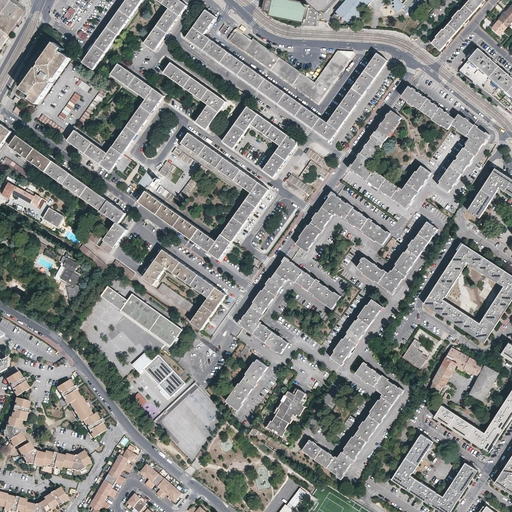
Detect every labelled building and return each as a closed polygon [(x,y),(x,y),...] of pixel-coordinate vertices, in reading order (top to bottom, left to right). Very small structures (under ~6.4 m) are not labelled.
[(24,11),(7,0),(0,0),(0,49),(5,42),(8,38),(6,36),(7,35),(10,31),(12,27),(16,22),(19,17),(23,12),(24,11)] [(14,0),(7,0),(24,11),(26,8),(14,0)] [(88,55),(84,62),(95,69),(120,33),(143,0),(157,0),(169,8),(145,43),(156,51),(160,45),(172,28),(188,5),(181,0),(180,0),(127,0),(114,19),(101,37),(88,55)] [(302,25),(318,25),(318,21),(318,11),(307,1),(306,4),(306,7),(272,1),(267,0),(265,10),(271,11),(303,17),(302,20),(302,25)] [(345,0),(331,16),(336,20),(340,16),(339,16),(341,14),(351,24),(372,0),(405,0),(404,2),(400,0),(393,0),(395,2),(394,3),(396,5),(394,7),(400,11),(403,8),(409,14),(411,12),(414,15),(418,9),(417,8),(420,5),(421,6),(426,1),(424,0),(345,0)] [(484,0),(469,0),(461,11),(460,10),(454,17),(455,18),(444,30),(443,29),(437,36),(438,36),(432,43),(441,50),(484,0)] [(76,11),(70,8),(65,16),(70,20),(76,11)] [(384,66),(388,60),(377,53),(327,122),(319,116),(307,107),(276,85),(205,34),(217,17),(206,9),(195,25),(187,37),(201,47),(217,59),(233,70),(251,83),(270,96),(286,109),(303,121),(318,131),(331,140),(338,130),(352,110),(368,88),(384,66)] [(511,19),(511,15),(506,10),(503,13),(502,13),(497,18),(506,26),(511,19)] [(303,17),(271,11),(270,14),(302,20),(303,17)] [(506,26),(497,18),(492,23),(493,24),(491,27),(499,34),(506,26)] [(354,52),(340,51),(337,55),(331,63),(326,70),(321,77),(315,85),(306,79),(295,71),(287,65),(280,60),(273,55),(264,48),(255,42),(251,39),(249,37),(247,39),(246,39),(241,35),(237,32),(234,30),(228,38),(318,102),(348,60),(353,54),(353,53),(354,52)] [(39,104),(51,86),(71,58),(60,50),(62,47),(55,42),(46,54),(34,72),(22,88),(34,96),(32,99),(39,104)] [(492,59),(479,48),(477,50),(474,47),(471,51),(469,54),(467,57),(470,59),(461,69),(511,110),(511,77),(509,75),(492,59)] [(179,67),(172,62),(165,73),(209,105),(196,122),(207,130),(216,117),(227,102),(215,93),(198,81),(179,67)] [(152,113),(163,98),(165,96),(120,63),(113,74),(121,80),(137,91),(147,98),(108,152),(76,129),(78,127),(75,125),(66,138),(74,144),(91,156),(102,164),(111,170),(114,166),(123,172),(132,159),(123,153),(128,146),(141,129),(152,113)] [(90,86),(80,79),(76,84),(87,91),(90,86)] [(405,91),(402,95),(448,129),(452,124),(472,138),(438,184),(448,192),(449,190),(453,185),(470,161),(485,140),(489,135),(485,132),(462,115),(459,113),(455,119),(447,112),(443,109),(432,102),(414,89),(409,85),(405,91)] [(83,124),(109,90),(103,86),(78,121),(83,124)] [(63,120),(81,96),(76,92),(58,116),(63,120)] [(281,145),(263,170),(273,177),(279,169),(290,155),(299,142),(287,134),(263,116),(249,106),(242,116),(227,137),(224,142),(235,150),(252,125),(281,145)] [(366,146),(350,168),(358,173),(378,188),(386,193),(408,209),(414,200),(428,180),(433,174),(423,166),(405,191),(368,165),(402,117),(392,110),(386,119),(385,119),(383,121),(381,123),(382,124),(370,141),(369,141),(367,143),(366,145),(366,146)] [(64,128),(43,114),(40,119),(60,133),(64,128)] [(0,148),(12,131),(2,123),(0,125),(0,148)] [(201,229),(194,239),(205,247),(221,258),(226,252),(233,242),(248,221),(261,202),(269,190),(260,184),(240,169),(222,156),(203,142),(190,133),(182,144),(251,194),(218,240),(201,229)] [(10,145),(46,171),(54,160),(49,157),(32,145),(27,142),(18,135),(10,145)] [(331,164),(309,148),(306,153),(328,169),(331,164)] [(190,165),(194,160),(183,152),(179,158),(190,165)] [(31,174),(7,156),(2,163),(26,180),(31,174)] [(46,171),(102,211),(109,199),(107,197),(86,183),(65,168),(54,160),(46,171)] [(304,180),(316,164),(311,160),(299,176),(304,180)] [(159,172),(161,173),(169,162),(167,161),(159,172)] [(169,162),(161,173),(165,176),(173,165),(169,162)] [(0,178),(8,168),(2,163),(0,165),(0,178)] [(311,184),(323,168),(317,164),(305,181),(311,184)] [(184,173),(174,165),(170,170),(180,178),(184,173)] [(184,201),(207,170),(202,166),(178,197),(184,201)] [(511,178),(496,168),(490,177),(470,207),(468,210),(479,217),(500,186),(511,193),(511,178)] [(151,184),(152,185),(155,182),(154,181),(154,180),(156,180),(158,178),(147,170),(138,183),(147,190),(151,184)] [(180,179),(169,171),(165,176),(176,184),(180,179)] [(313,189),(291,173),(287,179),(309,194),(313,189)] [(3,194),(11,198),(14,193),(18,186),(10,182),(7,188),(3,194)] [(36,195),(27,191),(25,190),(18,186),(14,193),(32,203),(33,201),(39,204),(42,199),(39,197),(36,196),(36,195)] [(178,197),(162,186),(158,191),(174,203),(178,197)] [(148,191),(141,201),(150,208),(166,220),(188,235),(193,239),(194,239),(201,229),(148,191)] [(303,234),(296,243),(307,251),(333,214),(334,215),(337,212),(339,213),(351,222),(374,239),(383,245),(390,234),(333,193),(321,209),(303,234)] [(109,199),(102,211),(117,221),(104,240),(105,240),(100,246),(109,253),(114,247),(115,247),(122,237),(128,229),(123,225),(120,223),(127,212),(118,206),(109,199)] [(52,204),(44,218),(59,227),(65,216),(54,209),(56,206),(52,204)] [(393,293),(439,229),(428,221),(423,228),(422,231),(412,244),(401,260),(394,270),(390,275),(365,257),(357,267),(365,273),(393,293)] [(97,244),(101,238),(92,231),(87,237),(97,244)] [(47,246),(39,241),(34,249),(42,254),(47,246)] [(460,248),(441,277),(427,299),(425,302),(439,311),(441,313),(473,334),(484,341),(498,320),(503,312),(511,298),(511,274),(495,263),(474,250),(464,243),(460,248)] [(110,267),(83,244),(78,250),(105,273),(110,267)] [(170,253),(164,249),(154,262),(144,277),(154,284),(167,267),(209,297),(191,322),(201,329),(208,320),(221,302),(227,294),(212,283),(191,268),(170,253)] [(55,255),(46,250),(44,254),(53,259),(55,255)] [(74,286),(81,274),(75,271),(78,265),(64,256),(60,262),(64,265),(63,266),(67,268),(61,278),(74,286)] [(248,311),(240,323),(282,353),(290,342),(281,336),(258,320),(272,299),(277,292),(282,285),(289,276),(298,282),(326,302),(333,307),(341,297),(287,258),(275,274),(265,287),(252,305),(248,311)] [(135,273),(117,260),(112,266),(131,279),(135,273)] [(252,279),(259,269),(255,266),(247,276),(252,279)] [(195,305),(163,283),(158,289),(190,311),(195,305)] [(183,329),(133,293),(128,300),(109,286),(102,296),(109,302),(129,316),(171,346),(183,329)] [(347,357),(383,306),(372,299),(366,307),(354,324),(336,348),(330,357),(341,365),(347,357)] [(420,355),(422,354),(423,352),(418,349),(417,348),(420,342),(415,339),(404,355),(409,359),(408,360),(414,365),(416,363),(421,367),(426,359),(420,355)] [(511,344),(509,342),(502,353),(511,359),(511,391),(485,433),(442,405),(435,416),(441,420),(452,427),(462,434),(479,445),(489,451),(498,438),(511,415),(511,344)] [(451,347),(447,355),(452,358),(456,361),(458,362),(459,362),(459,363),(460,363),(460,364),(459,365),(458,367),(459,368),(464,370),(465,368),(472,372),(474,373),(478,375),(475,381),(477,382),(471,393),(484,400),(498,373),(485,366),(451,347)] [(186,383),(159,353),(152,360),(148,355),(145,353),(133,365),(136,368),(139,372),(144,368),(170,397),(171,397),(186,383)] [(456,361),(452,358),(447,355),(433,381),(434,381),(441,385),(444,387),(447,382),(456,364),(457,364),(457,363),(457,362),(456,362),(456,361)] [(224,406),(234,414),(235,414),(237,409),(245,399),(263,374),(269,365),(258,358),(224,406)] [(333,459),(335,457),(331,454),(326,450),(323,448),(312,440),(309,438),(303,448),(334,470),(333,471),(342,477),(403,390),(363,362),(356,373),(360,376),(379,389),(384,393),(380,399),(373,409),(367,417),(354,436),(339,457),(338,458),(336,461),(333,459)] [(15,392),(13,393),(15,396),(16,397),(28,390),(24,383),(26,382),(24,378),(21,380),(18,373),(12,377),(6,380),(8,384),(10,383),(12,386),(10,387),(12,391),(14,389),(15,392)] [(92,432),(90,433),(93,437),(105,429),(101,422),(103,421),(101,419),(100,417),(99,418),(94,412),(91,414),(88,409),(90,407),(88,405),(87,402),(85,399),(82,400),(79,395),(78,395),(73,389),(75,388),(74,387),(74,386),(72,386),(68,380),(67,380),(55,387),(55,388),(57,390),(59,390),(60,393),(59,394),(62,398),(63,397),(65,400),(64,401),(65,403),(66,404),(68,402),(69,405),(71,404),(72,406),(71,407),(73,410),(74,409),(76,412),(76,413),(75,414),(77,417),(78,416),(80,418),(78,419),(80,421),(82,420),(84,423),(85,422),(87,425),(86,426),(88,430),(90,429),(92,432)] [(441,385),(434,381),(429,390),(436,394),(441,385)] [(305,394),(298,390),(294,396),(292,394),(287,391),(284,396),(286,397),(283,402),(281,401),(277,408),(279,409),(276,414),(271,421),(270,421),(267,425),(269,425),(267,428),(271,431),(272,429),(277,432),(276,433),(280,436),(281,433),(283,434),(285,430),(284,429),(288,423),(289,424),(292,419),(290,418),(292,415),(295,416),(296,414),(295,414),(297,411),(297,407),(299,404),(301,406),(303,404),(300,402),(302,398),(305,394)] [(147,401),(138,392),(132,399),(140,408),(147,401)] [(13,440),(11,441),(14,446),(25,439),(22,434),(21,432),(21,431),(21,429),(20,428),(22,420),(25,420),(26,418),(27,414),(29,414),(30,411),(28,410),(29,403),(16,399),(15,402),(17,403),(16,406),(14,406),(13,409),(15,410),(14,413),(12,412),(11,416),(10,416),(9,421),(9,424),(6,423),(5,428),(6,431),(6,434),(8,439),(11,437),(13,440)] [(299,416),(305,408),(301,406),(299,404),(297,407),(297,411),(295,414),(296,414),(299,416)] [(152,434),(158,429),(152,422),(146,428),(152,434)] [(449,511),(463,491),(477,470),(472,467),(466,463),(443,497),(410,475),(433,441),(422,434),(392,479),(400,484),(419,497),(440,511),(442,511),(449,511)] [(84,467),(87,465),(92,463),(85,452),(83,453),(79,455),(77,454),(76,454),(67,451),(66,451),(66,453),(65,453),(58,451),(59,449),(55,448),(54,450),(50,449),(47,448),(46,451),(38,449),(37,448),(35,447),(31,440),(19,448),(21,452),(23,451),(25,454),(23,455),(26,460),(27,460),(29,461),(29,463),(33,464),(33,462),(37,463),(37,465),(38,465),(42,466),(42,464),(46,465),(47,463),(50,464),(50,466),(54,467),(54,466),(58,467),(58,468),(62,469),(63,466),(68,468),(72,469),(78,471),(84,467)] [(139,454),(129,448),(125,455),(131,459),(136,462),(138,460),(138,459),(137,458),(139,454)] [(131,459),(125,455),(122,453),(118,460),(132,468),(134,465),(135,465),(129,462),(131,459)] [(511,457),(505,468),(496,481),(511,491),(511,457)] [(132,468),(118,460),(114,466),(123,472),(125,469),(131,472),(131,471),(132,468)] [(155,468),(149,463),(141,472),(145,475),(144,476),(147,478),(148,476),(155,468)] [(123,472),(114,466),(110,473),(125,481),(127,478),(121,475),(123,472)] [(161,473),(155,468),(148,476),(151,478),(147,483),(150,486),(161,473)] [(125,481),(110,473),(107,479),(116,484),(117,482),(123,485),(123,484),(125,481)] [(167,478),(161,473),(150,486),(152,488),(153,488),(157,484),(160,486),(167,478)] [(172,483),(167,478),(160,486),(162,488),(158,493),(159,493),(162,495),(172,483)] [(116,484),(107,479),(103,486),(118,494),(119,491),(120,491),(114,488),(116,484)] [(178,488),(172,483),(162,495),(164,497),(164,498),(168,493),(171,496),(178,488)] [(5,505),(8,494),(8,492),(3,491),(4,487),(0,485),(0,503),(1,504),(1,502),(4,503),(4,505),(5,505)] [(21,494),(18,493),(17,496),(8,494),(5,505),(5,508),(9,509),(9,507),(13,508),(12,510),(17,511),(17,509),(20,510),(20,511),(21,511),(45,511),(47,511),(48,511),(53,510),(53,509),(70,499),(64,486),(56,490),(55,488),(51,489),(53,492),(46,496),(47,499),(39,503),(38,503),(38,502),(37,503),(36,503),(28,501),(28,498),(20,497),(21,494)] [(118,494),(103,486),(99,492),(108,497),(110,494),(116,497),(118,494)] [(184,493),(178,488),(171,496),(169,498),(172,500),(173,499),(176,502),(184,493)] [(108,497),(99,492),(95,499),(110,507),(112,504),(106,500),(108,497)] [(139,495),(136,493),(129,502),(135,507),(143,498),(139,495)] [(146,500),(143,498),(135,507),(141,511),(144,509),(147,506),(149,503),(146,500)] [(110,507),(95,499),(92,505),(94,506),(101,510),(102,507),(108,510),(110,507)]
